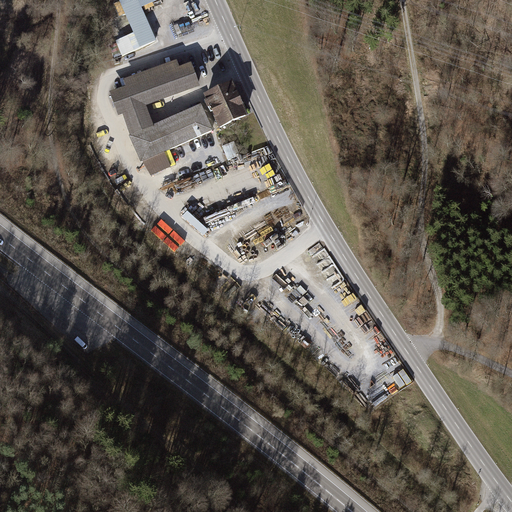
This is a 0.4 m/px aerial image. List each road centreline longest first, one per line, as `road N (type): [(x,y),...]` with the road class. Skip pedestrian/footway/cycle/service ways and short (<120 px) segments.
road 1 (track): [(58,0),(51,142),(75,219),(107,257),(412,511)]
road 2 (secondary): [(215,0),(324,224),(511,502)]
road 3 (secondary): [(352,511),(0,233)]
road 4 (track): [(429,343),(441,307),(422,235),(424,137),(402,0)]
road 5 (track): [(244,511),(0,289)]
road 6 (unknown): [(225,22),(127,63),(107,81),(107,110),(164,203)]
road 7 (unknown): [(258,285),(301,317),(351,385)]
road 8 (unknown): [(164,203),(258,285)]
